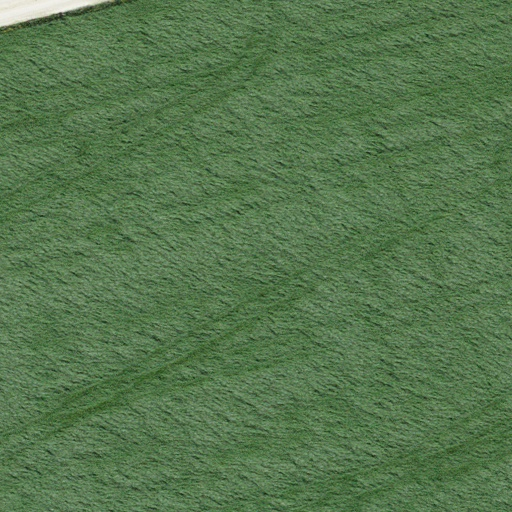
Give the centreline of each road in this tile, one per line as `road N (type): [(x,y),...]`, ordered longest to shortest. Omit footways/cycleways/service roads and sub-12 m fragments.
road 1 (motorway): [(0,267),(511,133)]
road 2 (motorway): [(511,1),(0,132)]
